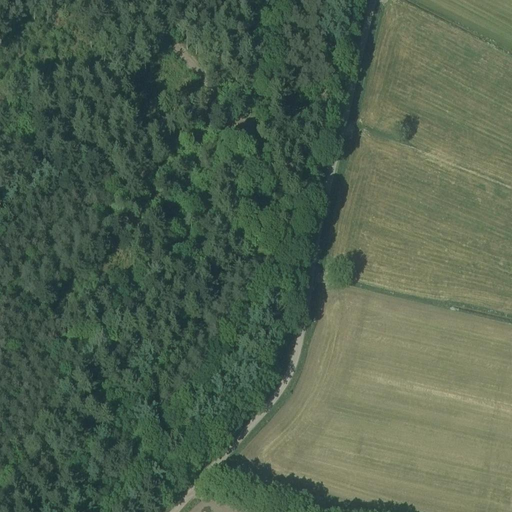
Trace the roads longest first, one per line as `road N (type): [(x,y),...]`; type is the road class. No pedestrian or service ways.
road 1 (track): [(279,0),(258,105),(174,215),(0,481)]
road 2 (unclassified): [(174,511),(286,379),(375,0)]
road 3 (track): [(139,0),(250,114),(261,262),(311,282)]
